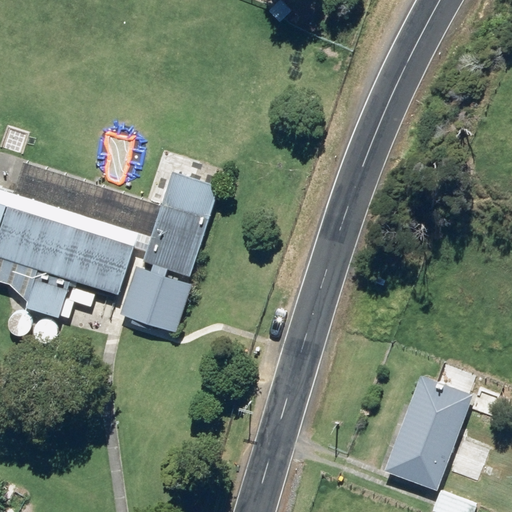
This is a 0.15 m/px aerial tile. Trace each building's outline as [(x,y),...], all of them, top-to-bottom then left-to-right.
[(6,126),(0,144),(0,149),(24,157),(31,134),(6,126)] [(198,165),(153,151),(124,245),(170,258),(198,165)] [(112,232),(0,198),(0,248),(98,278),(112,232)] [(136,262),(120,310),(175,329),(192,281),(136,262)] [(434,484),(470,392),(419,372),(383,464),(434,484)] [(489,449),(466,440),(453,473),(476,482),(489,449)] [(442,511),(472,511),(476,503),(440,489),(432,508),(442,511)]
